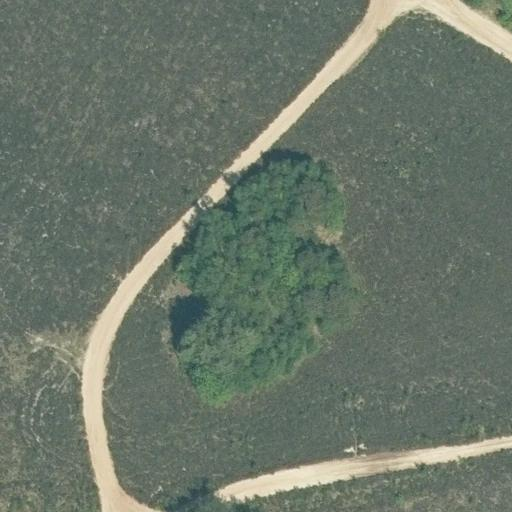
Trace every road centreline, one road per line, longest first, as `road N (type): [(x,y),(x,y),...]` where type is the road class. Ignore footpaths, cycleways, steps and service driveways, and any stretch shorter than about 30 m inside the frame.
road 1 (track): [(118,511),(92,415),(94,367),(109,319),(144,271),(399,0)]
road 2 (track): [(188,511),(305,478),(511,444)]
